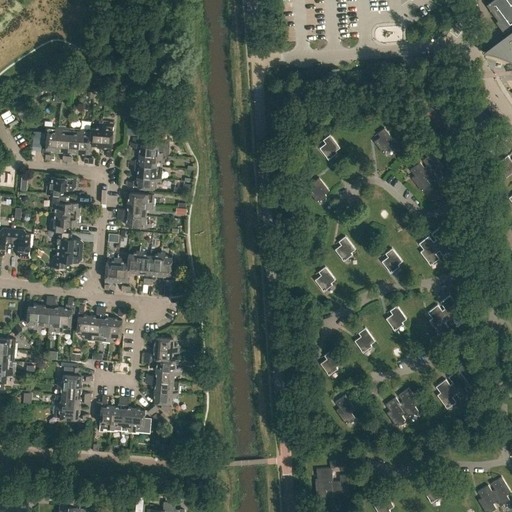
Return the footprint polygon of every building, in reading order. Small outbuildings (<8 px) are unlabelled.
[(484,52),(485,52),(488,53),(490,54),(493,54),(495,55),(498,56),(500,57),(502,58),(505,59),(507,60),(509,61),(511,62),(511,0),(491,0),(486,4),(498,20),(495,21),(507,37),(511,36),(511,40),(505,41),(504,44),(500,42),(498,47),(496,50),(492,48),(487,52),(484,52)] [(20,119),(22,119),(28,117),(24,103),(23,101),(15,104),(20,119)] [(103,127),(101,148),(107,148),(108,146),(112,147),(113,130),(114,122),(103,122),(103,127)] [(44,143),(43,152),(46,152),(46,159),(51,159),(51,153),(51,151),(52,150),(57,151),(59,124),(52,124),(52,125),(46,125),(45,132),(48,132),(47,144),(44,143)] [(59,124),(57,151),(63,151),(64,150),(68,150),(70,127),(66,127),(66,125),(60,125),(60,124),(59,124)] [(70,127),(68,150),(72,151),(73,152),(79,153),(81,126),(74,126),(74,128),(70,127)] [(81,126),(79,153),(84,153),(85,152),(90,152),(91,145),(90,145),(91,135),(91,132),(91,129),(88,129),(88,127),(81,126)] [(91,135),(90,145),(91,145),(95,145),(95,147),(101,148),(103,127),(97,127),(97,128),(91,128),(91,129),(91,132),(91,135)] [(384,127),(377,132),(380,136),(374,140),(381,149),(381,150),(382,152),(391,145),(389,144),(394,140),(384,127)] [(33,149),(34,149),(40,149),(42,132),(34,131),(34,137),(33,149)] [(322,139),(325,142),(319,147),(328,158),(336,152),(335,150),(339,147),(329,134),(322,139)] [(131,142),(131,147),(140,148),(139,154),(169,157),(170,144),(169,143),(158,142),(158,145),(131,142)] [(424,167),(430,176),(434,181),(442,174),(439,169),(443,166),(432,152),(422,159),(427,165),(424,167)] [(135,159),(135,160),(136,160),(137,161),(137,164),(163,167),(163,163),(165,163),(165,157),(169,157),(139,154),(139,159),(136,159),(135,159)] [(511,164),(511,161),(507,155),(495,163),(500,169),(497,172),(502,179),(511,171),(511,164),(511,165),(511,164)] [(411,177),(421,190),(430,184),(426,179),(430,176),(424,167),(420,161),(410,169),(414,174),(411,177)] [(136,168),(135,169),(138,169),(138,170),(137,176),(164,178),(164,172),(162,171),(163,167),(137,165),(136,168)] [(47,194),(52,195),(52,194),(63,195),(64,189),(73,190),(76,187),(77,178),(52,176),(52,181),(51,181),(48,183),(47,194)] [(133,181),(133,182),(134,182),(135,183),(135,187),(138,187),(154,188),(155,184),(161,184),(161,178),(164,179),(164,178),(137,176),(137,181),(133,181)] [(308,190),(317,201),(326,195),(324,193),(329,190),(319,177),(312,182),(314,185),(308,190)] [(128,203),(155,205),(155,199),(153,198),(154,194),(148,194),(130,192),(130,196),(128,196),(128,203)] [(55,208),(54,213),(79,215),(80,205),(78,202),(68,202),(69,195),(63,195),(52,194),(52,195),(51,205),(54,208),(55,208)] [(128,214),(146,215),(146,211),(148,210),(149,204),(128,203),(127,208),(129,210),(128,214)] [(49,231),(55,231),(66,232),(66,231),(66,225),(76,226),(79,224),(79,215),(54,213),(54,217),(53,217),(50,219),(49,231)] [(126,225),(147,226),(147,221),(146,219),(146,215),(128,214),(128,218),(127,218),(126,225)] [(37,223),(46,225),(48,217),(38,215),(37,223)] [(433,241),(439,250),(442,254),(451,248),(447,243),(452,240),(440,225),(431,233),(435,239),(433,241)] [(0,255),(2,256),(4,254),(5,244),(12,245),(13,229),(2,228),(0,229),(0,255)] [(13,229),(12,245),(18,245),(17,254),(20,258),(29,258),(31,234),(26,233),(26,232),(23,230),(13,229)] [(58,244),(57,249),(82,251),(83,242),(81,239),(71,238),(72,232),(66,231),(66,232),(55,231),(54,241),(57,244),(58,244)] [(355,248),(345,235),(338,240),(341,244),(334,248),(343,260),(352,253),(350,251),(355,248)] [(420,251),(430,264),(439,257),(435,253),(439,250),(433,241),(428,235),(418,242),(423,248),(420,251)] [(387,256),(381,260),(390,272),(399,265),(397,264),(402,260),(392,247),(385,252),(387,256)] [(53,267),(69,268),(69,262),(79,262),(82,260),(82,251),(57,249),(57,253),(54,255),(53,267)] [(129,263),(128,271),(132,271),(132,272),(133,273),(139,274),(140,253),(135,252),(134,253),(134,254),(129,253),(128,263),(129,263)] [(140,253),(139,274),(144,274),(143,277),(144,277),(146,276),(149,276),(151,255),(146,255),(146,254),(146,253),(140,253)] [(151,255),(149,276),(152,276),(154,278),(155,277),(155,275),(160,275),(162,254),(156,254),(155,255),(151,255)] [(162,254),(160,275),(165,276),(165,279),(166,279),(166,285),(170,285),(173,286),(174,274),(171,274),(173,257),(168,256),(167,255),(162,254)] [(105,279),(105,282),(108,282),(110,284),(110,283),(111,281),(116,281),(118,261),(113,260),(112,260),(111,261),(107,261),(105,279)] [(118,261),(116,281),(121,282),(122,281),(123,280),(128,281),(128,271),(129,263),(128,263),(125,263),(124,262),(123,261),(118,261)] [(318,271),(321,274),(315,279),(322,288),(323,290),(332,284),(330,282),(335,278),(325,266),(318,271)] [(442,310),(448,318),(451,323),(460,317),(456,312),(460,309),(449,294),(440,302),(444,307),(442,310)] [(61,307),(59,334),(65,334),(65,333),(70,333),(71,327),(72,315),(74,315),(75,305),(73,305),(73,299),(68,298),(68,304),(67,304),(67,307),(61,307)] [(0,312),(13,313),(13,301),(0,300),(0,312)] [(49,325),(49,331),(52,331),(52,333),(59,334),(61,307),(56,306),(56,304),(55,303),(54,305),(51,304),(51,307),(49,325)] [(29,306),(27,323),(32,324),(32,325),(38,326),(40,305),(34,304),(33,305),(33,306),(29,306)] [(429,320),(439,333),(447,326),(444,321),(448,318),(442,310),(437,304),(427,311),(432,317),(429,320)] [(40,305),(38,326),(45,326),(45,325),(49,325),(51,307),(46,307),(46,306),(46,305),(40,305)] [(406,318),(396,305),(389,310),(392,313),(386,318),(394,329),(403,323),(401,321),(406,318)] [(101,318),(99,341),(103,341),(103,343),(109,344),(109,337),(110,337),(112,317),(106,317),(107,314),(106,314),(104,315),(101,315),(101,318)] [(79,316),(77,333),(82,333),(82,334),(83,335),(88,335),(90,315),(84,315),(83,316),(79,316)] [(88,335),(88,342),(94,342),(94,340),(99,341),(101,318),(97,318),(97,317),(96,316),(90,315),(88,335)] [(112,317),(110,337),(115,338),(116,337),(116,336),(121,336),(122,320),(118,319),(118,318),(117,318),(112,317)] [(15,334),(18,334),(22,330),(22,328),(19,324),(12,330),(15,334)] [(365,327),(358,332),(360,335),(354,340),(363,351),(371,345),(370,343),(374,340),(365,327)] [(155,341),(154,347),(174,349),(174,343),(174,342),(173,342),(173,338),(157,336),(156,340),(155,341)] [(0,348),(17,349),(18,343),(15,343),(16,339),(10,338),(0,337),(0,348)] [(155,358),(159,359),(159,358),(172,359),(172,355),(173,355),(174,354),(174,349),(154,347),(154,352),(155,354),(155,358)] [(0,348),(0,359),(8,360),(14,360),(14,356),(16,357),(17,349),(0,348)] [(326,372),(328,374),(337,368),(336,366),(340,363),(331,349),(324,354),(326,358),(320,362),(327,371),(326,372)] [(71,360),(80,361),(80,354),(71,353),(71,360)] [(156,369),(176,370),(176,365),(176,364),(175,364),(175,359),(172,359),(159,358),(159,359),(158,362),(156,363),(156,369)] [(0,370),(9,371),(9,366),(8,364),(8,360),(0,359),(0,370)] [(131,371),(131,363),(116,363),(116,371),(131,371)] [(61,378),(61,384),(82,386),(82,380),(84,380),(84,375),(81,375),(81,371),(79,371),(79,367),(64,366),(63,377),(61,378)] [(157,380),(174,381),(174,377),(175,377),(176,376),(176,370),(156,369),(155,374),(156,375),(157,375),(157,380)] [(450,384),(456,393),(459,398),(468,391),(464,386),(469,383),(458,369),(448,376),(452,382),(450,384)] [(0,388),(4,389),(4,381),(6,382),(6,379),(6,377),(7,377),(8,376),(9,371),(0,370),(0,388)] [(445,405),(446,407),(455,401),(452,396),(456,393),(450,384),(445,378),(435,385),(440,391),(437,394),(445,405)] [(174,381),(157,380),(156,384),(155,385),(154,390),(174,392),(181,392),(181,386),(179,385),(180,381),(174,381)] [(61,384),(60,390),(62,391),(61,395),(79,397),(80,392),(81,391),(82,386),(61,384)] [(400,402),(405,411),(409,416),(418,410),(414,405),(419,402),(408,387),(398,394),(402,400),(400,402)] [(162,402),(172,403),(172,398),(173,398),(174,397),(174,392),(154,390),(154,396),(155,396),(155,401),(162,402)] [(335,401),(339,407),(336,409),(345,423),(354,417),(351,412),(355,409),(345,394),(335,401)] [(53,405),(80,408),(80,402),(80,401),(84,402),(82,400),(83,397),(79,397),(61,395),(55,395),(55,398),(53,398),(53,405)] [(120,404),(123,405),(125,405),(126,405),(128,403),(129,397),(125,397),(119,396),(119,402),(120,404)] [(394,423),(396,425),(405,419),(401,414),(405,411),(400,402),(395,396),(385,403),(390,409),(386,412),(394,423)] [(143,398),(140,401),(147,407),(150,403),(143,398)] [(102,405),(101,412),(99,430),(110,431),(113,405),(108,404),(108,401),(107,401),(105,403),(102,403),(102,405)] [(120,404),(119,402),(119,405),(118,405),(113,405),(110,431),(116,432),(116,430),(121,431),(123,405),(120,404)] [(172,403),(162,402),(161,409),(171,410),(172,403)] [(52,405),(52,412),(54,412),(53,416),(59,417),(77,418),(78,414),(79,413),(80,408),(53,405),(52,405)] [(124,407),(125,405),(123,405),(121,431),(125,431),(124,433),(131,434),(134,407),(128,406),(127,408),(124,407)] [(151,418),(144,418),(145,410),(141,409),(140,407),(134,407),(131,434),(138,434),(138,432),(149,433),(151,418)] [(172,422),(168,426),(172,430),(177,426),(173,421),(172,422)] [(329,460),(330,468),(316,469),(317,478),(318,478),(318,481),(315,481),(316,493),(316,496),(319,496),(325,495),(325,496),(334,496),(333,492),(348,491),(347,473),(339,474),(339,480),(332,480),(331,467),(334,466),(334,460),(329,460)] [(485,511),(488,511),(496,507),(493,502),(497,499),(498,502),(500,505),(509,499),(506,494),(511,491),(501,476),(491,482),(495,488),(492,490),(488,484),(477,490),(481,497),(478,499),(485,510),(485,511)] [(439,494),(443,491),(435,477),(428,482),(430,485),(423,489),(431,502),(440,496),(439,494)] [(74,490),(74,500),(70,500),(70,506),(60,505),(59,511),(80,511),(81,508),(88,508),(89,491),(74,490)] [(373,503),(378,511),(386,511),(390,510),(389,508),(393,505),(385,491),(377,496),(380,499),(373,503)] [(133,511),(140,511),(142,496),(135,496),(133,511)] [(148,508),(147,511),(184,511),(185,510),(176,509),(176,502),(164,501),(164,510),(148,508)]
